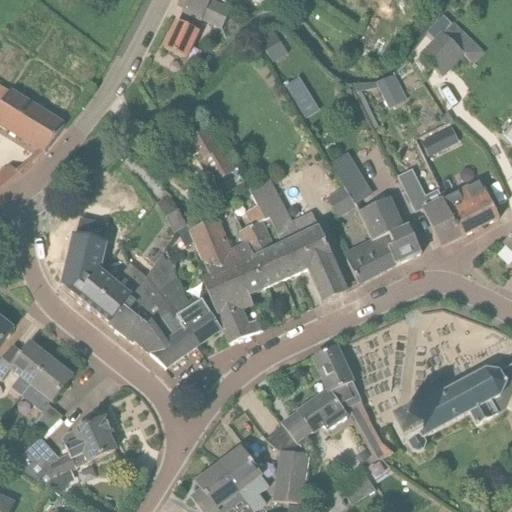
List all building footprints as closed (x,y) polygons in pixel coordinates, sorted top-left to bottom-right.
[(186,0),(181,12),(202,22),(201,23),(221,32),(230,11),(211,2),(206,0),(186,0)] [(176,24),(163,51),(186,62),(186,61),(196,41),(199,35),(176,24)] [(453,25),(442,36),(420,58),(441,78),(462,56),(472,66),(484,53),(453,25)] [(273,32),(258,41),(265,53),(281,44),(273,32)] [(299,80),(285,88),(295,104),(309,96),(299,80)] [(399,86),(390,91),(397,106),(406,101),(399,86)] [(380,96),(388,111),(397,106),(390,91),(380,96)] [(0,129),(37,153),(41,157),(64,129),(9,95),(0,109),(0,129)] [(232,174),(232,173),(205,131),(190,140),(217,183),(232,174)] [(429,159),(439,155),(432,139),(422,144),(429,159)] [(0,192),(19,176),(15,172),(8,166),(0,172),(0,192)] [(412,172),(397,179),(410,206),(425,198),(412,172)] [(125,233),(155,196),(138,182),(108,219),(125,233)] [(248,193),(250,195),(257,209),(263,221),(264,223),(269,220),(273,227),(277,237),(290,231),(292,229),(268,183),(248,193)] [(250,195),(248,193),(244,184),(233,189),(239,200),(250,195)] [(441,203),(458,241),(499,221),(480,184),(441,203)] [(338,218),(355,208),(344,191),(327,201),(338,218)] [(218,215),(231,210),(223,193),(212,200),(218,215)] [(179,217),(170,200),(157,207),(173,234),(177,232),(186,227),(180,217),(179,217)] [(387,254),(393,269),(420,256),(421,256),(408,228),(403,230),(398,217),(391,201),(359,216),(371,243),(373,247),(391,238),(397,249),(387,254)] [(190,202),(178,207),(184,219),(195,214),(190,202)] [(458,241),(441,203),(422,212),(441,250),(458,241)] [(251,262),(264,292),(282,284),(270,253),(266,255),(264,251),(272,247),(260,223),(263,221),(257,209),(245,215),(251,227),(239,234),(246,247),(250,254),(252,253),(256,260),(251,262)] [(313,219),(292,229),(290,231),(295,241),(300,239),(314,270),(308,272),(323,306),(346,295),(313,219)] [(76,301),(97,275),(104,247),(100,246),(105,231),(105,229),(101,227),(101,228),(83,223),(78,222),(78,224),(74,240),(71,239),(60,287),(76,301)] [(218,226),(200,233),(191,237),(195,244),(211,280),(212,281),(237,270),(230,255),(218,226)] [(186,227),(177,232),(185,248),(195,244),(191,237),(186,227)] [(511,237),(503,247),(511,255),(511,237)] [(358,289),(393,269),(387,254),(397,249),(391,238),(373,247),(371,243),(367,245),(370,251),(346,264),(358,289)] [(295,241),(282,247),(283,248),(275,252),(272,247),(264,251),(266,255),(270,253),(282,284),(308,272),(314,270),(300,239),(295,241)] [(248,299),(249,298),(264,292),(251,262),(256,260),(252,253),(250,254),(246,247),(230,255),(237,270),(248,299)] [(162,256),(145,280),(140,287),(109,328),(133,347),(135,345),(164,370),(165,371),(167,370),(195,350),(181,332),(187,328),(180,319),(189,313),(189,310),(177,280),(168,262),(166,263),(162,256)] [(93,314),(109,328),(140,287),(145,280),(129,268),(111,288),(93,314)] [(203,283),(229,348),(260,334),(256,324),(247,327),(241,312),(252,308),(249,298),(248,299),(237,270),(212,281),(211,280),(203,283)] [(111,288),(97,275),(76,301),(93,314),(111,288)] [(202,301),(189,310),(189,313),(180,319),(187,328),(181,332),(195,350),(220,332),(211,316),(212,316),(202,301)] [(0,346),(12,331),(0,321),(0,364),(12,349),(11,349),(0,362),(0,346)] [(20,398),(51,361),(29,344),(20,355),(12,349),(0,364),(0,382),(2,384),(11,373),(16,377),(19,379),(11,390),(20,398)] [(352,385),(336,351),(313,361),(328,394),(329,395),(352,385)] [(73,378),(51,361),(20,398),(41,414),(30,428),(42,438),(62,418),(48,407),(50,404),(52,405),(73,378)] [(497,370),(499,374),(485,372),(407,414),(409,418),(392,427),(403,446),(407,444),(411,452),(418,454),(423,451),(425,445),(423,440),(469,415),(476,429),(492,420),(507,410),(511,398),(511,373),(507,364),(497,370)] [(348,407),(369,444),(378,462),(393,455),(382,447),(378,439),(352,385),(329,395),(328,394),(297,416),(311,435),(322,428),(326,434),(348,419),(342,410),(348,407)] [(311,435),(297,416),(281,428),(296,447),(305,440),(311,435)] [(64,438),(62,443),(69,458),(60,462),(66,475),(115,452),(108,437),(111,435),(104,420),(64,438)] [(308,444),(305,440),(296,447),(281,428),(265,442),(281,455),(273,504),(302,507),(308,444)] [(39,440),(10,468),(46,491),(56,480),(66,475),(60,462),(39,440)] [(244,502),(247,505),(252,511),(256,511),(265,505),(258,496),(268,488),(260,478),(261,477),(250,462),(249,463),(240,452),(218,468),(244,502)] [(230,511),(244,502),(218,468),(196,484),(195,485),(201,493),(190,501),(197,511),(230,511)] [(368,482),(361,471),(338,487),(345,497),(368,482)] [(0,511),(10,511),(14,505),(0,498),(0,511)]
